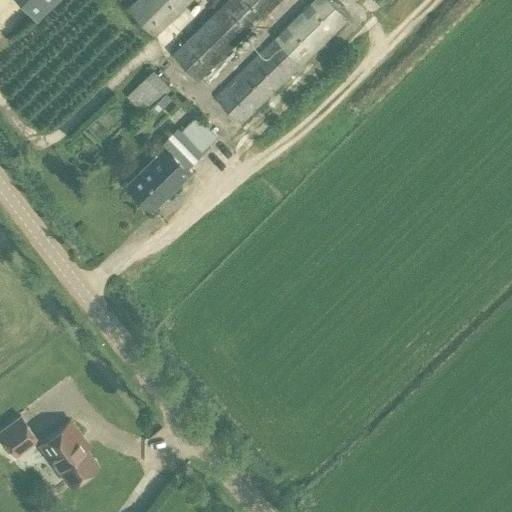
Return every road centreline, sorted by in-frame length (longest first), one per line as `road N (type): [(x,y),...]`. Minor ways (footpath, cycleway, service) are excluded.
road 1 (tertiary): [(258,511),(0,181)]
road 2 (track): [(84,289),(364,15),(350,0)]
road 3 (track): [(198,0),(40,152),(0,98)]
